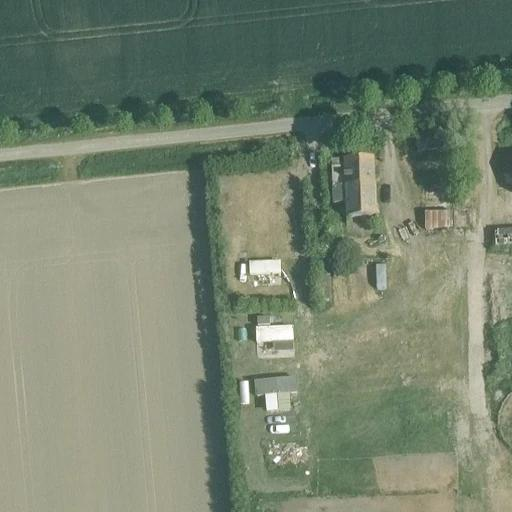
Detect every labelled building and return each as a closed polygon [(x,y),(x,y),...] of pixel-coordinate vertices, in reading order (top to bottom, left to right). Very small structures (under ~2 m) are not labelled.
[(444,136),(415,140),(417,154),(446,150),(444,136)] [(346,218),(375,218),(375,160),(332,160),(333,207),(346,206),(346,218)] [(452,213),(425,213),(425,231),(452,231),(452,213)] [(511,229),(493,230),(494,245),(511,244),(511,229)] [(360,275),(377,275),(378,259),(360,259),(360,275)]
